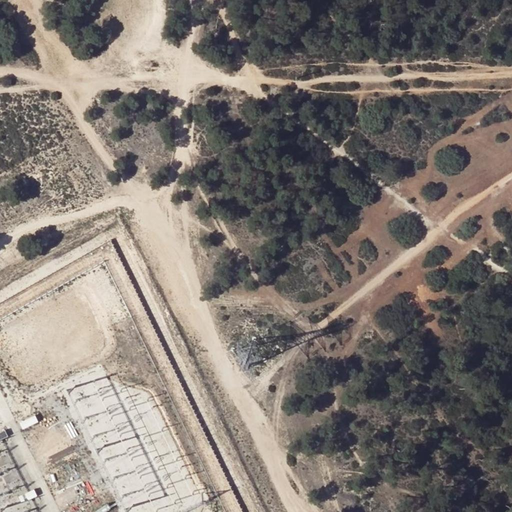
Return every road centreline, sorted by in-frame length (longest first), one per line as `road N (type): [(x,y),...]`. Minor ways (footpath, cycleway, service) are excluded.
road 1 (track): [(511,175),(440,227),(248,396)]
road 2 (track): [(248,396),(187,284),(176,158),(182,75)]
road 3 (track): [(511,273),(243,83)]
road 4 (track): [(243,83),(511,74)]
road 5 (track): [(187,284),(62,80)]
road 6 (track): [(0,71),(62,80),(182,75)]
road 7 (track): [(0,252),(142,203)]
road 8 (track): [(248,396),(307,511)]
